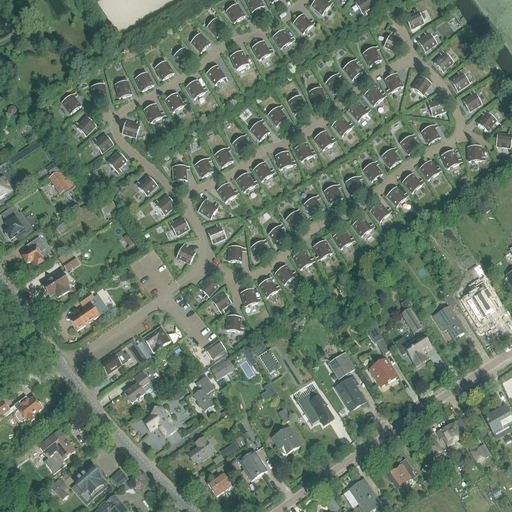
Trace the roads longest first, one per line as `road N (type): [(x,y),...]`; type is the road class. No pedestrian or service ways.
road 1 (tertiary): [(191,511),(93,410),(0,279)]
road 2 (residential): [(277,511),(511,351)]
